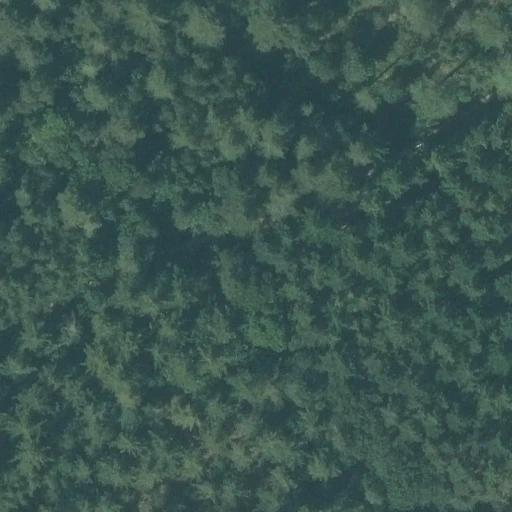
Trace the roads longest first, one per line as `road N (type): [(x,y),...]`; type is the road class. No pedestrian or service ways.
road 1 (track): [(0,51),(188,239),(408,511)]
road 2 (track): [(511,79),(300,199),(0,305)]
